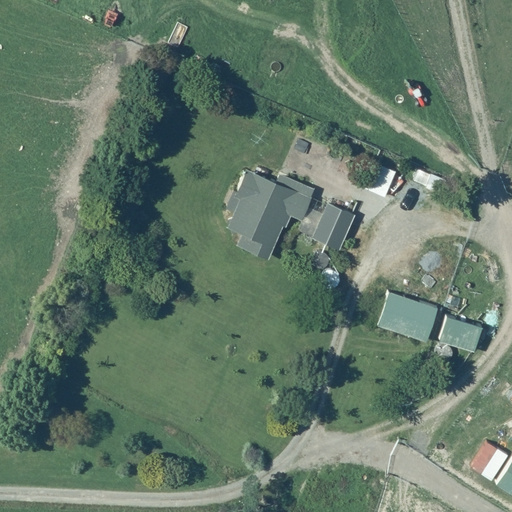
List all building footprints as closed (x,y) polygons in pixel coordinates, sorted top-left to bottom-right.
[(394,171),(373,161),(361,187),(381,197),(394,171)] [(275,177),(251,167),(226,225),(240,231),(235,244),(266,257),(285,212),(300,219),(315,185),(278,169),(275,177)] [(339,249),(353,213),(314,197),(299,234),(339,249)] [(386,289),(376,324),(426,339),(437,304),(386,289)] [(444,312),(436,337),(472,349),(480,324),(444,312)] [(511,451),(494,481),(511,492),(511,451)]
